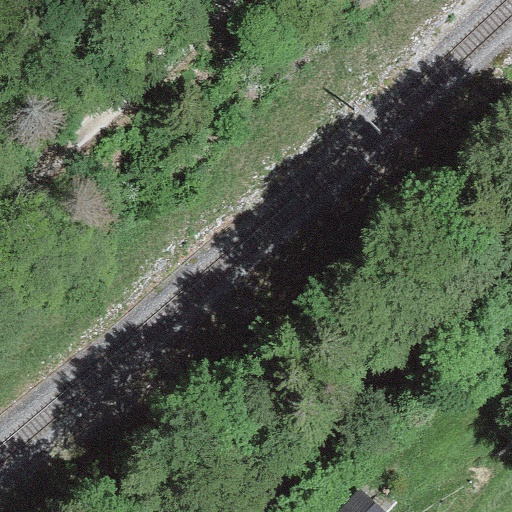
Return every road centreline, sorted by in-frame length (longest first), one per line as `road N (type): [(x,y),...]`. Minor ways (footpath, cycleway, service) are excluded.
road 1 (unclassified): [(511,222),(246,511)]
road 2 (track): [(228,0),(0,205)]
